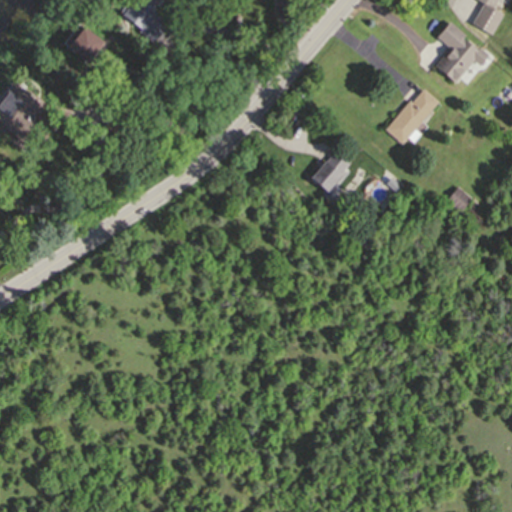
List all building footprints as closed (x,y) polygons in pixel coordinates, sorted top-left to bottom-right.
[(152,42),(135,31),(139,26),(120,13),(129,0),(164,0),(152,18),(163,25),(152,42)] [(492,0),(489,6),(500,12),(488,33),(470,22),(481,2),(477,0),(492,0)] [(444,18),(486,53),(474,66),(466,60),(450,81),(430,64),(445,46),(431,34),(444,18)] [(77,25),(97,40),(81,61),(61,46),(77,25)] [(160,74),(175,85),(165,98),(150,87),(160,74)] [(0,94),(15,76),(30,88),(26,93),(37,102),(26,114),(38,125),(21,144),(0,126),(0,94)] [(101,107),(81,91),(90,79),(111,94),(101,107)] [(402,140),(384,127),(407,97),(410,100),(421,87),(435,100),(402,140)] [(170,96),(176,100),(169,110),(163,105),(170,96)] [(324,189),(309,176),(323,160),(324,161),(334,150),(347,161),(337,172),(338,173),(324,189)] [(445,197),(454,185),(467,195),(459,207),(445,197)]
